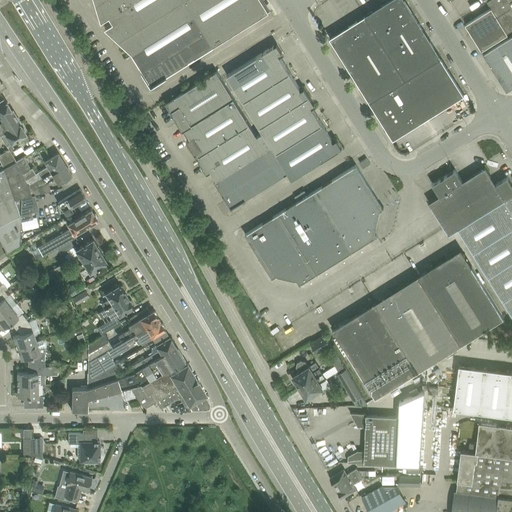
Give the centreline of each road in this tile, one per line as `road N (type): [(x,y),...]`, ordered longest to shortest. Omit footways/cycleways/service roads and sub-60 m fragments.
road 1 (primary): [(0,25),(304,511)]
road 2 (residential): [(344,511),(144,164),(94,85),(73,79)]
road 3 (primary): [(326,511),(73,79)]
road 4 (unclassified): [(0,59),(59,137),(208,378),(222,417)]
road 5 (unclassified): [(396,167),(289,6)]
road 6 (unclassified): [(497,115),(427,0)]
road 7 (residential): [(132,417),(1,418)]
